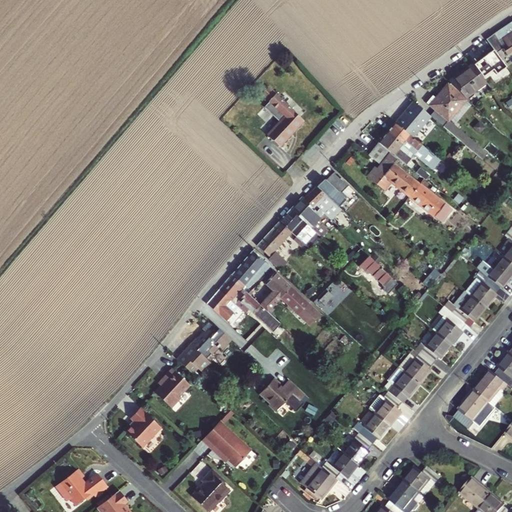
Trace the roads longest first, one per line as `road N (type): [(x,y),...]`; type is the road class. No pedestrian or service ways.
road 1 (residential): [(89,429),(313,170),(376,111),(511,11)]
road 2 (residential): [(511,309),(417,425)]
road 3 (residential): [(89,429),(179,511)]
